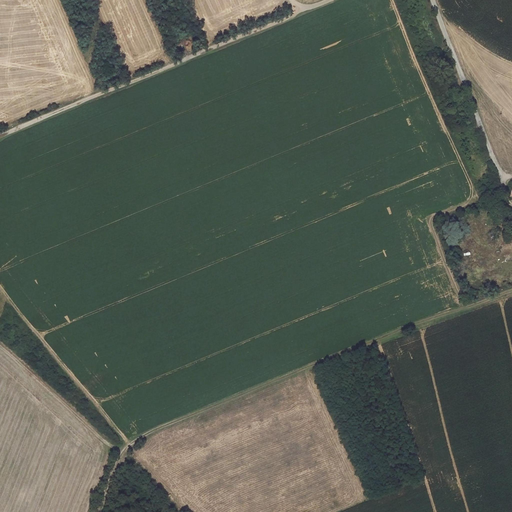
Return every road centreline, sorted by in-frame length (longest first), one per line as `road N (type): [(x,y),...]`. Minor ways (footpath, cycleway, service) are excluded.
road 1 (track): [(511,286),(129,441)]
road 2 (track): [(299,10),(0,137)]
road 3 (track): [(129,441),(0,287)]
road 4 (track): [(431,0),(496,167),(511,174)]
